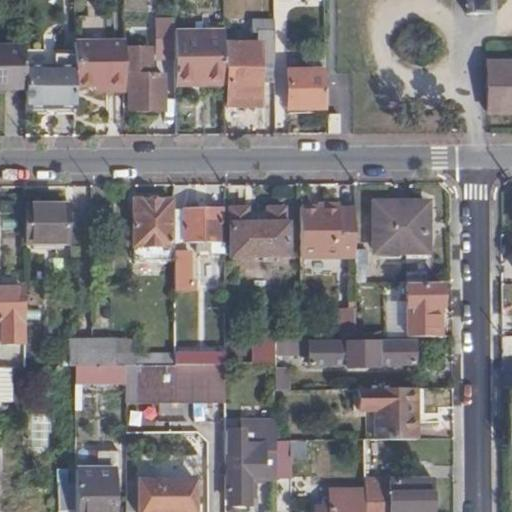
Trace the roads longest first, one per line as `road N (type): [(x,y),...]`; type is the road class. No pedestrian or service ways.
road 1 (residential): [(0,164),(476,161)]
road 2 (residential): [(476,161),(480,511)]
